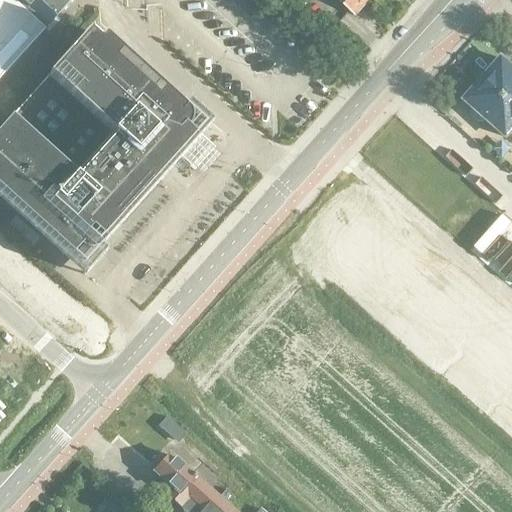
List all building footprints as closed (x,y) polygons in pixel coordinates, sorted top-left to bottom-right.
[(0,0),(0,81),(46,31),(10,0),(0,0)] [(10,0),(46,31),(73,0),(10,0)] [(368,2),(365,0),(337,0),(355,16),(368,2)] [(89,32),(73,50),(0,131),(0,192),(79,263),(156,176),(161,181),(179,161),(212,125),(190,105),(181,115),(89,32)] [(503,58),(485,79),(511,103),(511,64),(511,65),(503,58)] [(511,133),(511,103),(485,79),(466,100),(474,107),(471,110),(471,115),(479,122),(484,122),(487,118),(508,137),(511,133)] [(169,496),(180,506),(182,511),(183,511),(235,511),(193,474),(192,476),(169,455),(154,472),(175,491),(169,496)]
